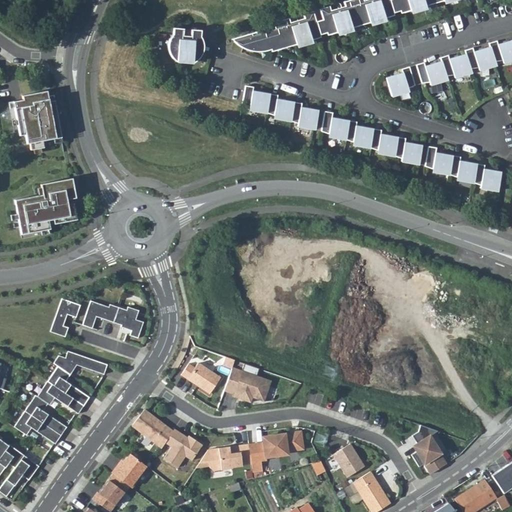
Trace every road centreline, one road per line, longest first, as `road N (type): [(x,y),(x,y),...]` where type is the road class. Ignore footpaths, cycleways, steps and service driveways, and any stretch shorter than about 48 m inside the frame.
road 1 (residential): [(143,377),(218,423),(301,413),(373,437),(392,451),(421,497)]
road 2 (tertiary): [(467,240),(329,189),(299,186),(232,193),(163,218)]
road 3 (residential): [(358,103),(373,68),(511,25)]
road 4 (residential): [(44,511),(143,377)]
road 5 (residential): [(225,76),(230,60),(358,103)]
road 6 (residential): [(358,103),(469,139),(493,133)]
road 7 (residential): [(143,377),(169,319),(148,248)]
road 8 (tertiary): [(125,206),(92,157),(75,89)]
road 9 (residential): [(118,237),(32,274),(0,277)]
